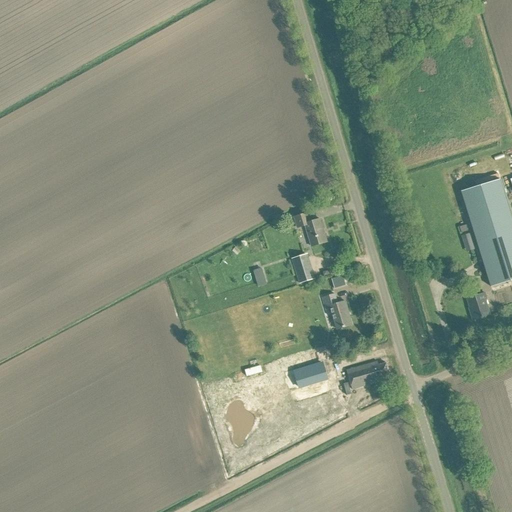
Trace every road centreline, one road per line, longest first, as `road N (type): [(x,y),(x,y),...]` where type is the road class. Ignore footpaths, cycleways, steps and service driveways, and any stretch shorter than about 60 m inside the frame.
road 1 (unclassified): [(297,0),(412,388)]
road 2 (track): [(413,392),(182,511)]
road 3 (unclassified): [(412,388),(449,511)]
